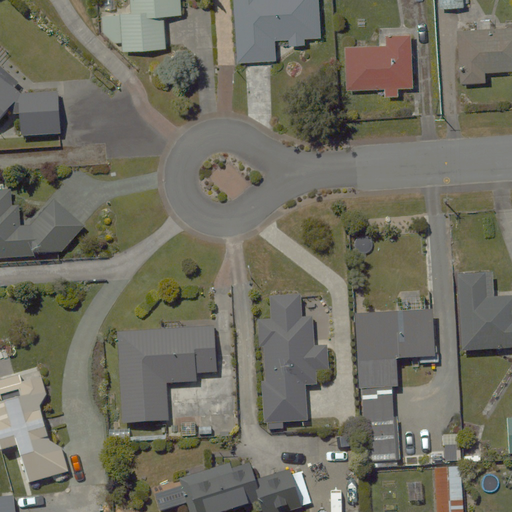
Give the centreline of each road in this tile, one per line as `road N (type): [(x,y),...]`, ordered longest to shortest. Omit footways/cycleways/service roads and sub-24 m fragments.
road 1 (residential): [(297,174),(242,139),(198,141),(179,170),(192,209),(214,218),(265,201)]
road 2 (residential): [(297,174),(511,159)]
